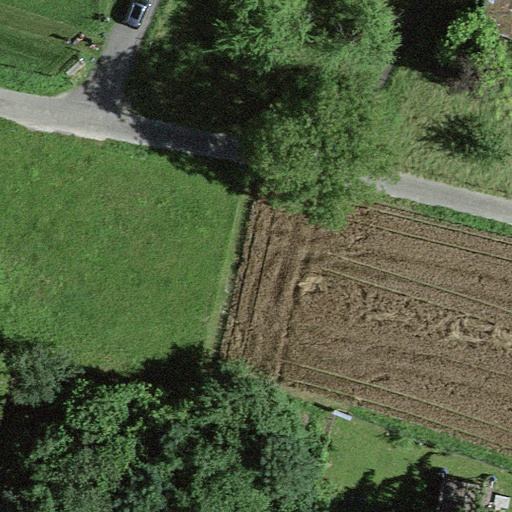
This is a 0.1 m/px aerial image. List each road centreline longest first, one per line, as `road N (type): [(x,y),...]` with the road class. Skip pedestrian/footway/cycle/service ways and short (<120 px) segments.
road 1 (track): [(0,98),(341,161),(511,205)]
road 2 (track): [(76,115),(128,0)]
